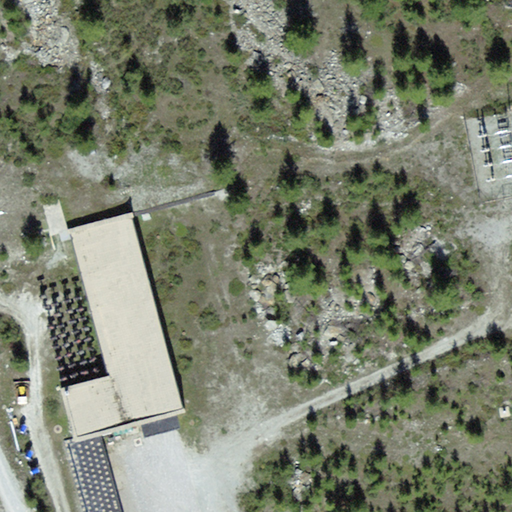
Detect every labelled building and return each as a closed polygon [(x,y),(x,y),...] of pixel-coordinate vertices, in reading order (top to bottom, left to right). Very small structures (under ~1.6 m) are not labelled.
[(511,117),(465,126),(481,207),(511,201),(511,117)] [(137,217),(201,198),(196,180),(193,172),(111,195),(99,151),(53,164),(73,235),(137,217)] [(196,180),(201,198),(224,192),(219,174),(196,180)] [(137,217),(73,235),(114,377),(59,393),(74,445),(100,438),(193,411),(137,217)] [(119,511),(100,438),(74,445),(64,448),(81,511),(119,511)]
